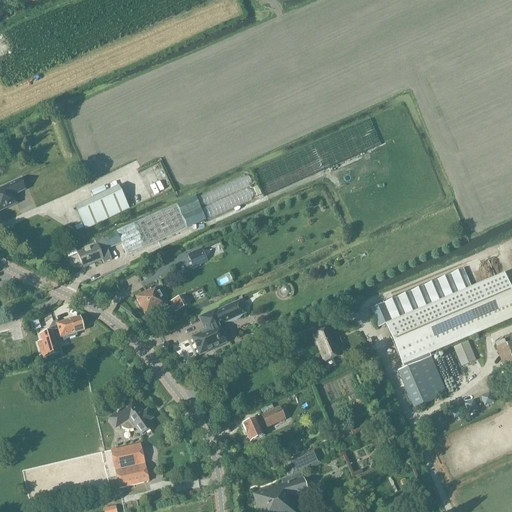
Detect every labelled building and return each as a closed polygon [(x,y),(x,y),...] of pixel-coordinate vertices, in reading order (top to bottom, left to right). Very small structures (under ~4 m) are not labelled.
[(20,180),(0,189),(0,211),(16,204),(13,196),(25,190),(20,180)] [(145,186),(132,191),(137,201),(162,191),(159,182),(152,185),(151,182),(144,184),(145,186)] [(75,208),(85,229),(128,209),(118,187),(75,208)] [(127,256),(187,229),(176,205),(116,232),(121,244),(127,256)] [(116,232),(103,238),(107,250),(121,244),(116,232)] [(96,246),(77,254),(83,268),(84,268),(83,267),(94,262),(94,263),(102,260),(104,264),(112,260),(107,250),(103,238),(95,242),(96,246)] [(188,256),(194,269),(208,263),(203,249),(188,256)] [(370,310),(378,328),(385,325),(402,364),(511,316),(511,293),(503,273),(471,288),(463,270),(370,310)] [(135,297),(146,318),(167,307),(158,288),(151,291),(150,289),(135,297)] [(169,303),(174,313),(187,306),(182,296),(169,303)] [(242,315),(245,314),(239,302),(216,313),(215,311),(200,318),(206,332),(192,338),(195,344),(194,345),(196,350),(197,349),(200,355),(226,343),(224,339),(225,337),(226,335),(226,333),(224,331),(222,331),(220,331),(218,326),(227,322),(231,322),(235,321),(239,319),(242,315)] [(40,335),(39,336),(46,358),(60,354),(57,345),(55,339),(67,336),(68,339),(76,336),(75,334),(80,332),(82,332),(81,326),(82,325),(80,320),(80,321),(79,318),(56,325),(56,323),(52,325),(49,330),(50,334),(46,335),(40,337),(40,335)] [(10,331),(0,333),(0,366),(26,360),(19,330),(11,332),(10,331)] [(329,330),(313,337),(323,363),(325,363),(328,370),(336,367),(332,359),(340,356),(335,346),(341,343),(340,340),(334,342),(329,330)] [(397,372),(413,409),(446,395),(430,358),(397,372)] [(490,394),(482,397),(485,406),(493,402),(490,394)] [(473,401),(465,404),(469,413),(477,409),(473,401)] [(112,417),(118,426),(120,425),(120,426),(122,427),(123,428),(124,429),(126,429),(127,430),(128,430),(129,430),(130,430),(131,429),(132,429),(133,429),(135,428),(140,435),(152,427),(148,421),(150,420),(146,415),(149,414),(146,411),(142,414),(140,410),(138,412),(131,403),(112,417)] [(459,407),(450,411),(454,419),(462,415),(459,407)] [(242,425),(250,442),(264,436),(259,424),(265,422),(268,428),(285,420),(279,408),(242,425)] [(442,414),(434,418),(437,426),(446,423),(442,414)] [(148,481),(140,445),(111,451),(119,488),(148,481)] [(253,495),(258,511),(294,511),(293,507),(294,507),(291,498),(307,493),(303,479),(302,479),(300,473),(320,464),(314,450),(287,462),(291,477),(282,480),(283,486),(253,495)]
